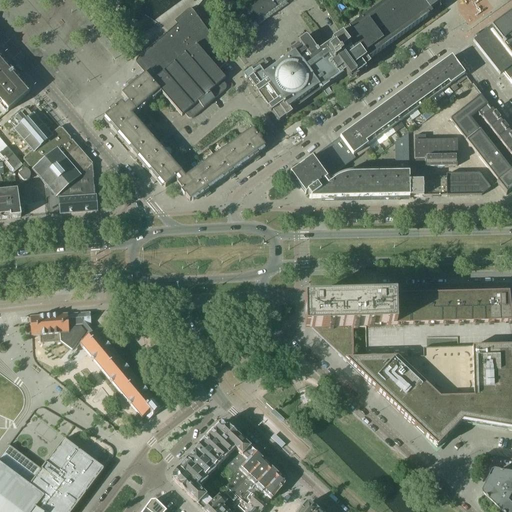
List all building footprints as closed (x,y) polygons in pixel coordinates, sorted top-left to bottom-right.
[(258,26),(282,9),(287,5),(283,0),(262,0),(238,18),(246,29),(255,22),(258,26)] [(271,113),(278,123),(285,118),(285,119),(292,114),(291,113),(292,112),(290,109),(316,89),(319,92),(320,91),(321,92),(329,86),(330,87),(346,75),(347,76),(350,80),(355,76),(357,78),(366,71),(364,69),(369,65),(367,61),(431,15),(429,12),(445,0),(444,0),(388,0),(348,29),(318,52),(307,36),(297,43),(298,44),(290,50),(292,54),(264,75),(259,68),(253,72),(250,69),(247,71),(247,72),(243,75),(247,81),(271,113)] [(87,40),(98,31),(76,3),(65,11),(87,40)] [(136,64),(145,75),(159,91),(181,117),(184,114),(187,118),(188,119),(189,119),(190,119),(191,119),(192,118),(224,91),(225,90),(226,89),(226,88),(226,87),(225,86),(225,85),(222,82),(224,79),(217,71),(226,63),(227,63),(227,62),(227,61),(227,60),(227,59),(227,58),(193,12),(193,11),(192,10),(191,10),(190,10),(189,10),(188,10),(187,10),(174,22),(176,25),(169,31),(159,40),(137,59),(136,59),(136,60),(135,61),(135,62),(135,63),(136,64)] [(511,13),(490,29),(487,32),(486,29),(474,38),(476,41),(472,44),(499,78),(503,75),(506,79),(511,74),(511,56),(509,52),(506,54),(505,51),(506,50),(507,50),(511,45),(511,13)] [(466,78),(451,57),(339,139),(355,160),(370,149),(367,146),(439,94),(449,86),(451,89),(466,78)] [(2,61),(0,62),(0,75),(8,69),(2,61)] [(106,73),(113,81),(125,71),(118,62),(106,73)] [(0,92),(16,78),(8,69),(0,75),(0,92)] [(135,112),(143,105),(159,91),(145,75),(137,81),(135,79),(131,83),(129,80),(124,84),(128,89),(121,95),(126,101),(121,104),(131,115),(135,112)] [(16,78),(0,92),(0,101),(2,104),(23,85),(16,78)] [(23,85),(2,104),(9,112),(29,93),(23,85)] [(496,184),(505,196),(511,190),(511,137),(480,96),(449,120),(498,182),(496,184)] [(140,127),(131,115),(121,104),(120,103),(114,109),(113,108),(108,112),(109,113),(104,118),(111,125),(109,127),(112,131),(109,134),(113,138),(118,134),(124,141),(140,127)] [(21,110),(10,119),(12,121),(10,123),(16,130),(14,132),(32,152),(51,136),(33,116),(32,117),(25,110),(23,112),(21,110)] [(430,111),(421,117),(424,121),(433,115),(430,111)] [(419,133),(429,128),(427,122),(417,127),(419,133)] [(161,150),(140,127),(124,141),(131,149),(129,150),(132,154),(129,157),(133,161),(138,157),(144,165),(161,150)] [(31,169),(68,137),(60,128),(51,136),(32,152),(23,160),(31,169)] [(250,129),(226,147),(239,166),(247,160),(249,162),(253,159),(255,162),(260,159),(256,154),(264,148),(250,129)] [(409,198),(409,179),(408,133),(394,143),(395,174),(355,175),(351,175),(349,175),(347,176),(345,176),(341,177),(338,179),(336,180),(334,181),(327,186),(324,182),(329,179),(314,157),(290,175),(305,196),(307,194),(310,199),(308,200),(409,198)] [(415,160),(415,168),(456,167),(456,159),(457,159),(456,141),(425,142),(425,136),(414,137),(414,142),(414,160),(415,160)] [(95,197),(92,166),(68,137),(31,169),(55,197),(56,197),(59,200),(77,199),(95,197)] [(339,139),(314,157),(329,179),(355,160),(339,139)] [(231,171),(239,166),(226,147),(201,165),(214,184),(222,178),(224,180),(228,177),(230,180),(235,176),(231,171)] [(0,154),(0,159),(2,162),(12,154),(7,148),(0,154)] [(181,174),(168,158),(161,150),(144,165),(150,172),(149,173),(152,177),(149,180),(153,184),(158,180),(165,188),(173,180),(181,174)] [(12,154),(2,162),(12,174),(22,166),(12,154)] [(206,189),(214,184),(201,165),(193,171),(184,178),(181,174),(173,180),(189,202),(197,196),(199,198),(203,195),(205,198),(210,194),(206,189)] [(25,170),(24,170),(17,176),(23,182),(24,182),(25,182),(26,182),(27,181),(28,181),(28,180),(29,180),(29,179),(30,178),(30,177),(30,176),(30,175),(30,174),(29,174),(29,173),(28,172),(27,171),(26,171),(25,170)] [(490,189),(478,175),(446,176),(446,178),(409,179),(409,198),(446,197),(481,196),(490,189)] [(17,192),(7,193),(10,219),(20,218),(19,208),(17,192)] [(7,193),(0,193),(0,220),(10,219),(7,193)] [(95,197),(77,199),(78,213),(96,212),(95,197)] [(77,199),(59,200),(60,215),(78,213),(77,199)] [(327,300),(303,301),(304,331),(311,331),(436,449),(439,446),(448,436),(449,437),(460,425),(511,434),(511,334),(507,295),(461,296),(461,298),(461,301),(394,303),(394,298),(370,299),(370,303),(327,305),(327,300)] [(152,400),(90,325),(89,313),(67,315),(29,317),(31,337),(40,336),(40,344),(59,342),(72,351),(78,344),(80,345),(79,346),(141,420),(145,416),(148,420),(164,407),(155,398),(152,400)] [(247,461),(229,444),(236,436),(224,424),(220,424),(208,437),(241,468),(247,461)] [(87,456),(104,468),(117,450),(95,436),(90,443),(88,441),(84,448),(91,452),(87,456)] [(255,453),(236,436),(229,444),(247,461),(255,453)] [(241,468),(208,437),(201,444),(221,463),(222,463),(235,475),(241,468)] [(43,499),(33,511),(71,511),(103,470),(88,459),(64,441),(63,440),(40,470),(28,487),(43,499)] [(221,463),(201,444),(195,451),(215,470),(221,463)] [(8,446),(0,456),(0,511),(33,511),(43,499),(28,487),(40,470),(8,446)] [(215,470),(195,451),(187,460),(207,479),(215,470)] [(232,493),(263,461),(255,453),(247,461),(241,468),(235,475),(224,487),(232,493)] [(207,479),(187,460),(179,469),(194,483),(199,489),(208,480),(207,479)] [(252,487),(270,468),(263,461),(232,493),(240,500),(250,489),(252,487)] [(270,468),(252,487),(254,489),(256,487),(262,493),(278,476),(270,468)] [(194,483),(179,469),(172,477),(172,480),(185,493),(194,483)] [(511,511),(511,503),(511,502),(511,474),(498,472),(494,473),(485,492),(485,496),(502,511),(511,511)] [(278,476),(262,493),(270,501),(284,485),(283,481),(278,476)] [(212,501),(199,489),(194,483),(185,493),(203,510),(212,501)] [(236,499),(229,492),(226,495),(233,502),(236,499)] [(270,501),(262,493),(256,500),(265,507),(270,501)] [(250,502),(247,505),(255,511),(260,511),(265,507),(256,500),(250,495),(247,500),(250,502)] [(227,511),(228,511),(223,505),(227,501),(223,498),(221,500),(217,496),(212,501),(203,510),(204,511),(227,511)] [(164,511),(155,502),(150,502),(150,503),(144,510),(146,511),(164,511)] [(255,511),(247,505),(247,506),(242,502),(237,507),(242,511),(255,511)]
